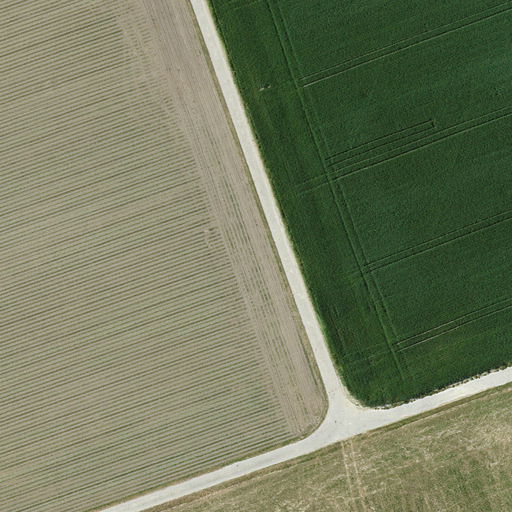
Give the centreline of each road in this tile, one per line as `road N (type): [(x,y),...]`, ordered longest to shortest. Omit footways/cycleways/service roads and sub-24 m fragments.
road 1 (track): [(198,0),(348,430)]
road 2 (track): [(116,511),(511,373)]
